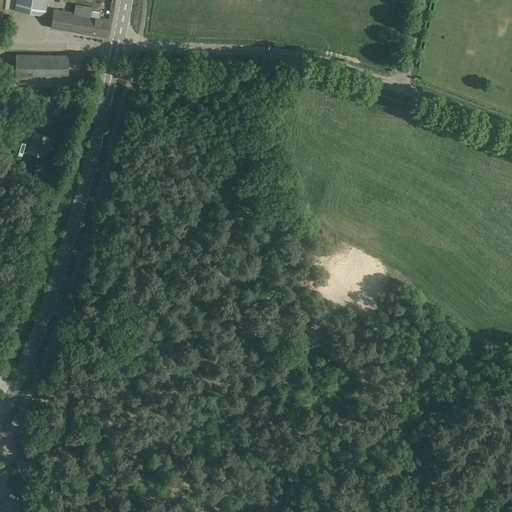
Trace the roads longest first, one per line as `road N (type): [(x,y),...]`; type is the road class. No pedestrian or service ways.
road 1 (unclassified): [(117,48),(289,55),(511,129)]
road 2 (tertiary): [(0,413),(66,254),(117,48)]
